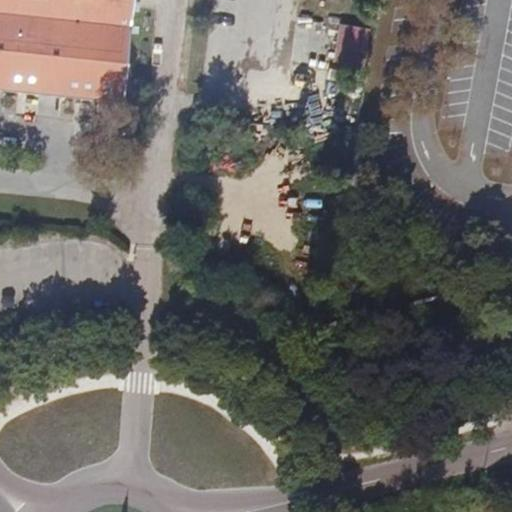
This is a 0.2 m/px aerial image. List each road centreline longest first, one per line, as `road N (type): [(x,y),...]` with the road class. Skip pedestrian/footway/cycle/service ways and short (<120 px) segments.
road 1 (unclassified): [(243,511),(511,446)]
road 2 (unknown): [(302,381),(354,359),(511,329)]
